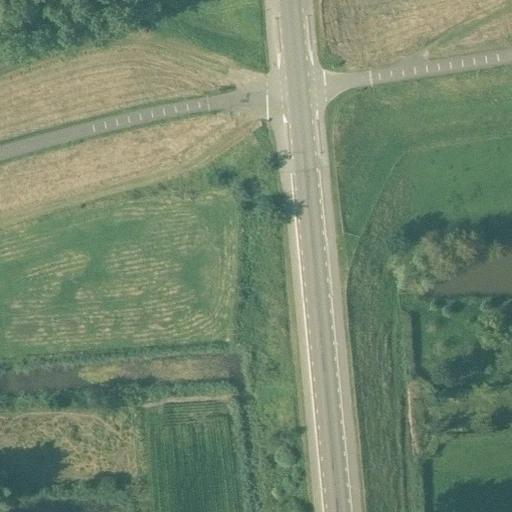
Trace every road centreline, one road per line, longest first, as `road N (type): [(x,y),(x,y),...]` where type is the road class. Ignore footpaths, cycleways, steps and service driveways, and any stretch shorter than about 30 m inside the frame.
road 1 (unclassified): [(337,511),(297,89)]
road 2 (unclassified): [(0,154),(297,89)]
road 3 (unclassified): [(297,89),(511,55)]
